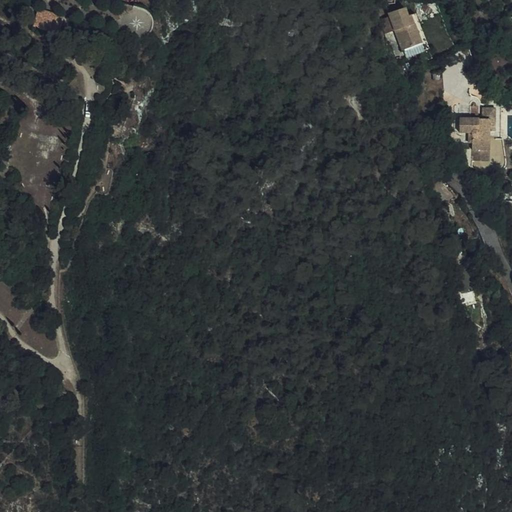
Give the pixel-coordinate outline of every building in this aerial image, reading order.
[(404,7),(392,12),(388,15),(392,24),(403,51),(411,48),(413,47),(423,42),(411,15),(408,17),(404,7)] [(62,16),(35,9),(31,26),(57,33),(62,16)] [(427,40),(415,14),(411,15),(423,42),(427,40)] [(423,42),(413,47),(417,54),(430,48),(427,40),(423,42)] [(445,90),(445,73),(429,74),(429,90),(445,90)] [(472,105),(472,117),(480,118),(481,105),(472,105)] [(485,118),(491,118),(490,130),(497,130),(497,108),(485,107),(485,118)] [(491,118),(485,118),(480,118),(472,117),(460,117),(460,131),(470,132),(474,132),(474,141),(474,160),(490,160),(490,130),(491,118)] [(448,139),(442,123),(433,125),(438,142),(448,139)] [(464,302),(460,280),(450,281),(451,283),(448,284),(451,296),(453,296),(454,303),(464,302)]
